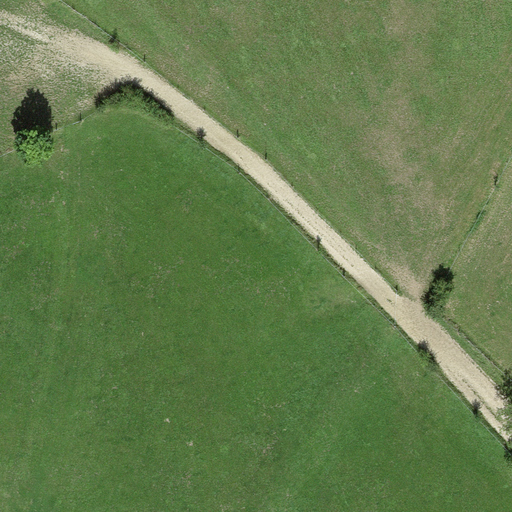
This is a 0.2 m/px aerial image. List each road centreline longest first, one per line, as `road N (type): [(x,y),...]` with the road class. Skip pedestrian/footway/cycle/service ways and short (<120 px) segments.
road 1 (track): [(70,47),(121,71),(214,136),(511,422)]
road 2 (track): [(70,47),(79,296),(29,511)]
